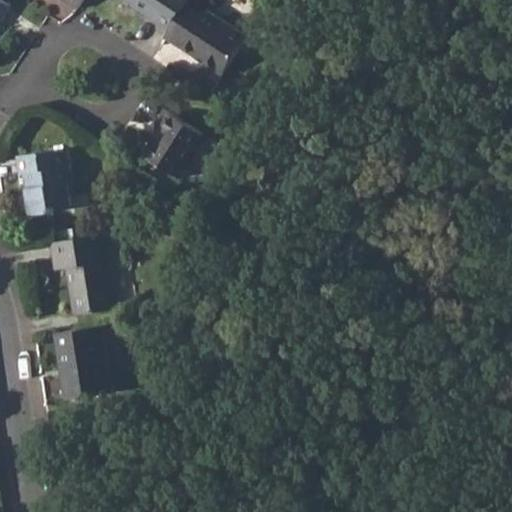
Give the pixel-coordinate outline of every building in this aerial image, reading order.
[(1,0),(0,0),(0,18),(1,19),(11,6),(1,0)] [(65,0),(79,9),(84,0),(65,0)] [(134,4),(173,29),(191,0),(131,0),(135,3),(134,4)] [(191,0),(173,29),(167,37),(181,47),(184,42),(208,57),(205,62),(224,73),(249,36),(206,8),(210,3),(204,0),(191,0)] [(269,96),(263,112),(289,122),(295,105),(269,96)] [(162,128),(145,155),(181,178),(209,136),(166,110),(157,124),(162,128)] [(68,147),(20,155),(23,173),(27,173),(29,187),(27,188),(32,216),(56,212),(56,207),(72,204),(68,184),(73,183),(68,147)] [(106,234),(54,242),(59,270),(71,268),(74,286),(78,285),(84,314),(118,309),(106,234)] [(101,325),(56,332),(63,370),(67,369),(71,400),(112,393),(101,325)]
